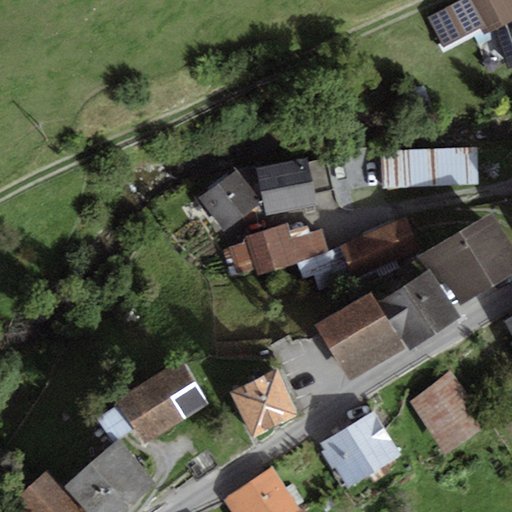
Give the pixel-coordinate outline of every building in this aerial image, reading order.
[(511,0),(461,0),(428,18),(443,48),(480,28),(484,35),(495,29),(511,20),(511,0)] [(501,46),(511,42),(511,20),(495,29),(501,46)] [(508,69),(511,68),(511,42),(501,46),(508,69)] [(382,150),(383,188),(478,186),(477,148),(382,150)] [(306,158),(256,168),(266,218),(317,207),(306,158)] [(261,205),(236,172),(200,199),(226,232),(261,205)] [(461,305),(511,274),(511,244),(493,213),(429,252),(419,258),(427,272),(430,270),(439,283),(445,279),(461,305)] [(340,247),(353,278),(417,248),(404,219),(340,247)] [(288,223),(245,237),(247,243),(222,251),(230,276),(255,268),(258,276),(297,264),(329,253),(321,229),(309,233),(307,226),(291,231),(288,223)] [(353,278),(340,247),(329,253),(297,264),(304,280),(314,276),(320,292),(353,278)] [(430,270),(427,272),(379,303),(410,350),(461,318),(439,283),(430,270)] [(404,350),(369,294),(316,326),(350,382),(404,350)] [(132,427),(142,444),(209,404),(183,361),(116,401),(119,406),(132,427)] [(298,414),(276,370),(229,393),(251,437),(298,414)] [(487,425),(450,371),(410,402),(444,454),(487,425)] [(112,440),(132,427),(119,406),(97,420),(112,440)] [(402,455),(372,410),(346,427),(376,472),(402,455)] [(376,472),(346,427),(320,443),(325,450),(320,453),(331,470),(335,467),(350,489),(376,472)] [(119,440),(65,487),(82,507),(87,511),(123,511),(157,482),(119,440)] [(223,500),(231,511),(297,511),(301,509),(273,467),(223,500)] [(87,511),(82,507),(79,510),(46,473),(10,505),(17,511),(87,511)]
